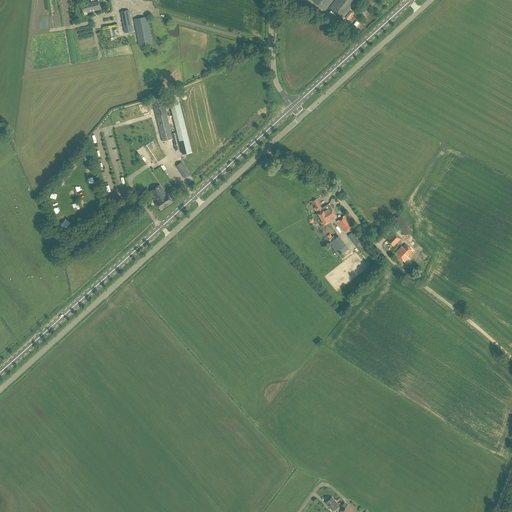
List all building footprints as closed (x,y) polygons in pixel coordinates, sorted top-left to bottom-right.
[(66,5),(65,0),(59,0),(61,20),(63,20),(63,25),(68,24),(66,5)] [(98,0),(91,0),(92,2),(81,5),(83,12),(87,11),(87,12),(93,11),(92,8),(95,7),(94,2),(98,1),(98,0)] [(311,0),(325,10),(329,5),(333,0),(335,0),(330,8),(343,18),(357,0),(311,0)] [(93,11),(101,9),(99,1),(94,2),(95,7),(92,8),(93,11)] [(124,33),(133,31),(129,10),(121,12),(124,33)] [(349,21),(354,14),(350,11),(345,18),(349,21)] [(139,46),(152,43),(147,17),(134,19),(139,46)] [(134,70),(133,36),(125,36),(125,42),(123,42),(124,71),(134,70)] [(111,51),(106,52),(108,61),(105,62),(108,81),(116,79),(111,51)] [(162,98),(152,100),(162,142),(173,139),(175,150),(181,148),(183,155),(192,152),(191,149),(190,143),(177,94),(168,96),(177,132),(171,133),(162,98)] [(184,178),(190,174),(182,162),(176,166),(184,178)] [(160,185),(150,192),(156,202),(155,202),(160,210),(172,201),(168,194),(167,195),(160,185)] [(324,210),(323,208),(323,207),(321,208),(316,199),(313,201),(316,206),(314,207),(316,211),(318,210),(319,213),(318,214),(324,225),(332,220),(328,214),(326,215),(323,211),(324,210)] [(328,204),(323,207),(323,208),(324,210),(323,211),(326,215),(328,214),(332,220),(337,217),(330,206),(329,207),(328,204)] [(408,235),(412,231),(406,226),(409,222),(401,214),(394,221),(408,235)] [(337,221),(340,226),(345,232),(353,226),(345,215),(337,221)] [(62,225),(66,228),(71,222),(67,219),(62,225)] [(358,250),(362,246),(352,232),(347,236),(358,250)] [(393,247),(400,239),(393,233),(386,240),(393,247)] [(338,236),(337,234),(334,236),(334,235),(328,240),(330,242),(329,243),(336,253),(339,250),(342,254),(348,249),(346,245),(338,236)] [(413,251),(405,244),(400,249),(400,248),(395,253),(404,262),(411,255),(412,253),(412,252),(413,251)] [(332,511),(335,509),(337,511),(353,511),(347,505),(345,503),(341,506),(343,509),(342,510),(338,506),(339,505),(332,497),(325,503),(332,511)]
